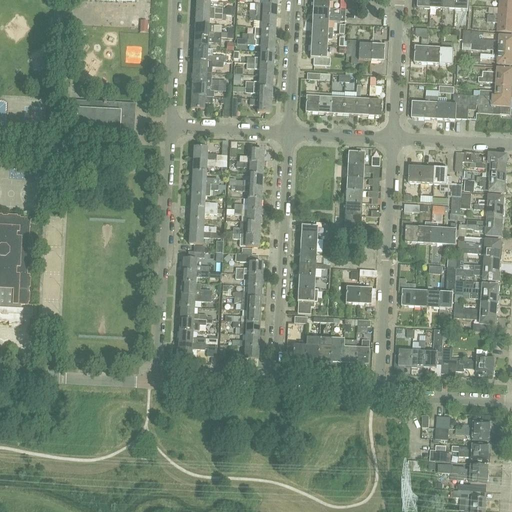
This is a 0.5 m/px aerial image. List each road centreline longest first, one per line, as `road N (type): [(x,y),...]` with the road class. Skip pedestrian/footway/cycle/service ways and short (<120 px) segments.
road 1 (residential): [(157,383),(170,127)]
road 2 (residential): [(275,389),(288,133)]
road 3 (residential): [(378,394),(392,139)]
road 4 (unclassified): [(157,383),(0,375)]
road 5 (residential): [(392,139),(400,0)]
road 6 (unclassified): [(511,403),(378,394)]
road 7 (residential): [(288,133),(296,0)]
road 8 (residential): [(170,127),(179,0)]
road 9 (residential): [(511,146),(392,139)]
